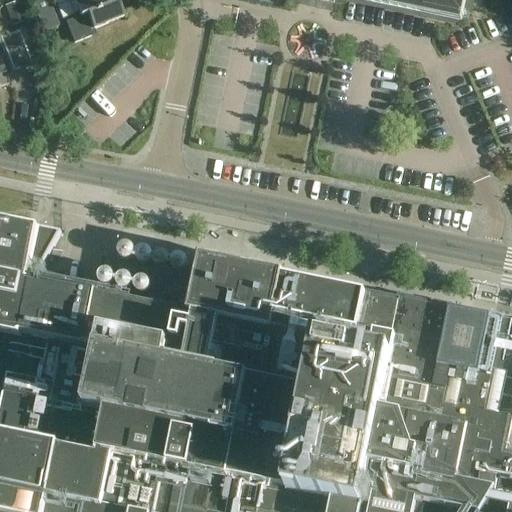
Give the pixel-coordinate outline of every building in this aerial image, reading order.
[(72,0),(80,18),(66,24),(74,45),(96,36),(94,31),(123,19),(117,2),(109,6),(106,0),(72,0)] [(357,0),(461,22),(465,0),(309,0),(334,5),(334,0),(357,0)] [(13,27),(26,22),(18,3),(6,7),(13,27)] [(384,123),(393,81),(375,77),(366,120),(384,123)] [(376,165),(314,152),(310,171),(372,184),(376,165)] [(436,196),(450,194),(448,178),(433,180),(436,196)] [(511,511),(511,456),(506,455),(511,423),(511,323),(399,300),(399,304),(284,280),(284,278),(201,260),(197,279),(104,259),(101,272),(155,284),(150,307),(32,283),(43,230),(0,221),(0,511),(511,511)]
